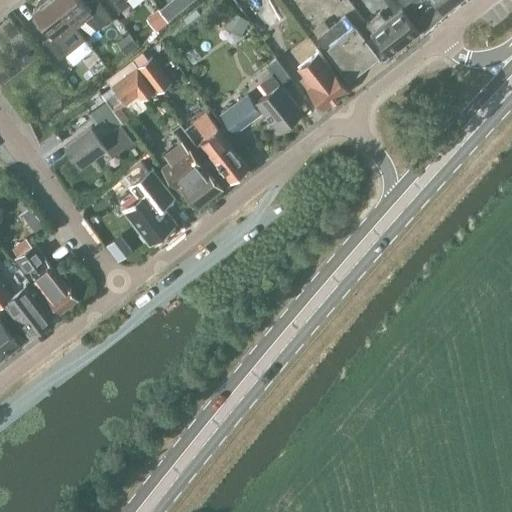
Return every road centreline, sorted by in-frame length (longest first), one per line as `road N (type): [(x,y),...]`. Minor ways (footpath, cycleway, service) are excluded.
road 1 (primary): [(158,511),(327,305),(511,99)]
road 2 (primary): [(395,195),(129,511)]
road 3 (residential): [(124,288),(346,116)]
road 4 (residential): [(124,288),(0,122)]
road 5 (primary): [(511,68),(395,195)]
road 6 (residential): [(0,383),(124,288)]
road 7 (residential): [(346,116),(441,38)]
